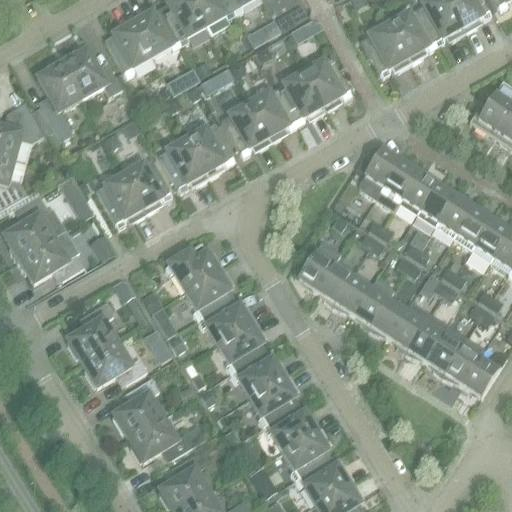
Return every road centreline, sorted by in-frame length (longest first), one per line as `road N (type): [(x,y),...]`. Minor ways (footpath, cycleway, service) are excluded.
road 1 (residential): [(414,511),(245,242),(245,217)]
road 2 (residential): [(245,217),(386,122),(511,53)]
road 3 (residential): [(15,328),(211,224),(245,217)]
road 4 (residential): [(127,511),(15,328)]
road 5 (residential): [(0,57),(106,0)]
